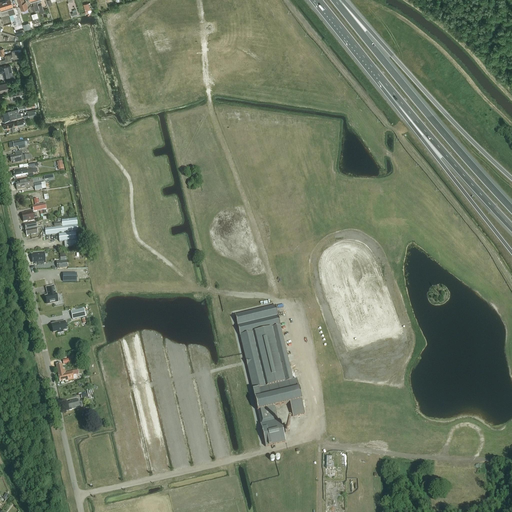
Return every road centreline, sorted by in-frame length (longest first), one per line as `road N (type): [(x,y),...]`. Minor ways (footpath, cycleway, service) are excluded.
road 1 (motorway): [(511,208),(334,0)]
road 2 (unclassified): [(81,511),(26,267)]
road 3 (motorway): [(511,178),(336,0)]
road 4 (motorway): [(381,77),(511,252)]
road 5 (motorway): [(381,77),(511,227)]
